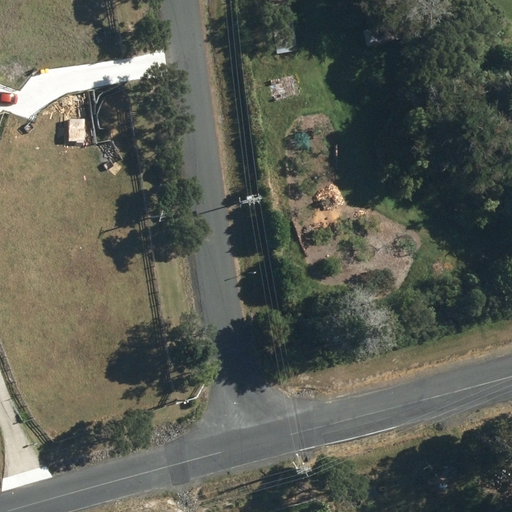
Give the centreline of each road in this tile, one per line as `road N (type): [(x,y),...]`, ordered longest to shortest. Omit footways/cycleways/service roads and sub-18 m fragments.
road 1 (unclassified): [(184,0),(254,444)]
road 2 (unclassified): [(254,444),(511,377)]
road 3 (unclassified): [(3,511),(254,444)]
